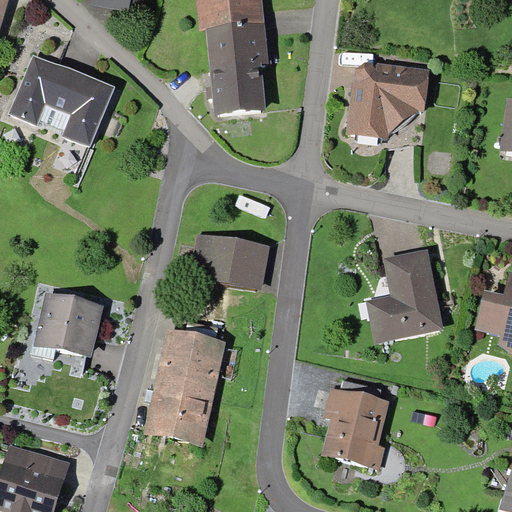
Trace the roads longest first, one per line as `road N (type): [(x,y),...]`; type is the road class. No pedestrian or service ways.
road 1 (residential): [(92,511),(180,160)]
road 2 (residential): [(304,188),(268,453),(276,493),(297,511)]
road 3 (residential): [(304,188),(511,232)]
road 4 (residential): [(180,160),(185,136),(177,116),(59,0)]
road 5 (residential): [(327,0),(304,188)]
road 6 (residential): [(180,160),(304,188)]
